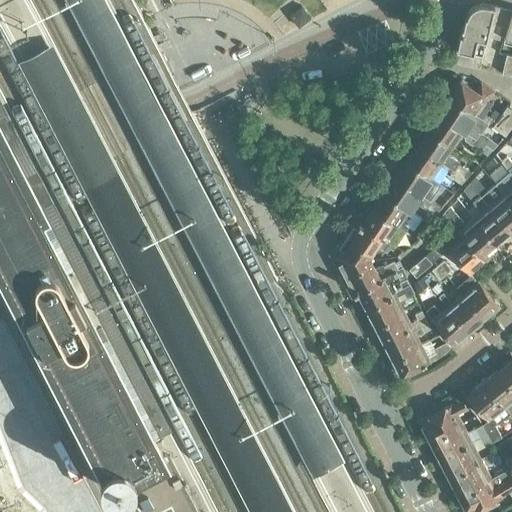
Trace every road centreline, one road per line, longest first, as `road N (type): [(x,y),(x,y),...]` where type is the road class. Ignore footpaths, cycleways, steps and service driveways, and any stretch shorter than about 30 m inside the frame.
road 1 (residential): [(447,0),(436,37),(299,250),(376,409)]
road 2 (residential): [(376,409),(511,322)]
